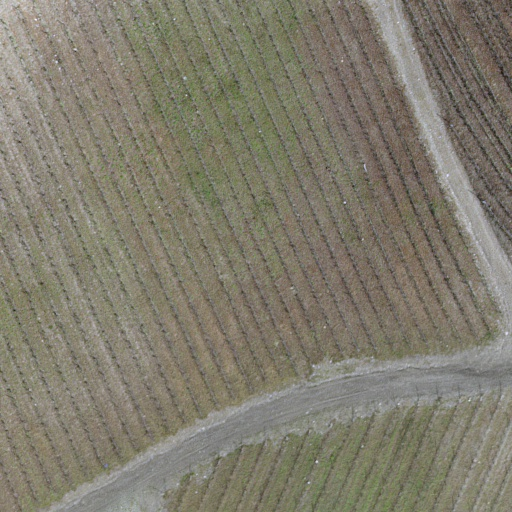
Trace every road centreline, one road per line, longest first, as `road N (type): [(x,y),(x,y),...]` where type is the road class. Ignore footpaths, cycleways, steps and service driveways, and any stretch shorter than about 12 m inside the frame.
road 1 (track): [(511,370),(318,386),(145,476)]
road 2 (track): [(511,291),(451,174),(385,0)]
